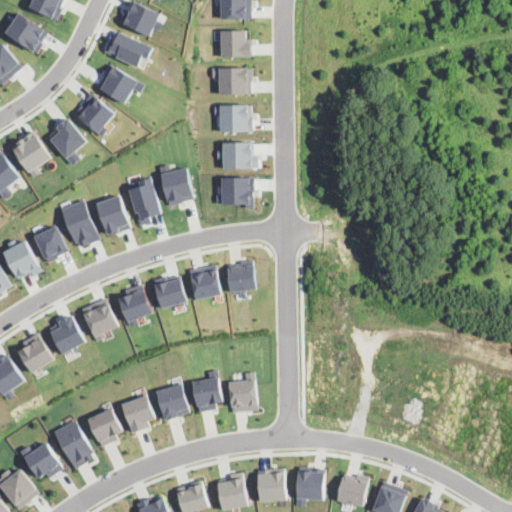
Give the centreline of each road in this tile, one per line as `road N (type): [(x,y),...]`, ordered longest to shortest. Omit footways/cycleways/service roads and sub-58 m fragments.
road 1 (residential): [(64,511),(175,454),(303,435),(414,459),(508,511)]
road 2 (residential): [(283,0),(288,436)]
road 3 (residential): [(286,229),(150,253),(50,293),(0,325)]
road 4 (residential): [(103,0),(60,71),(0,119)]
